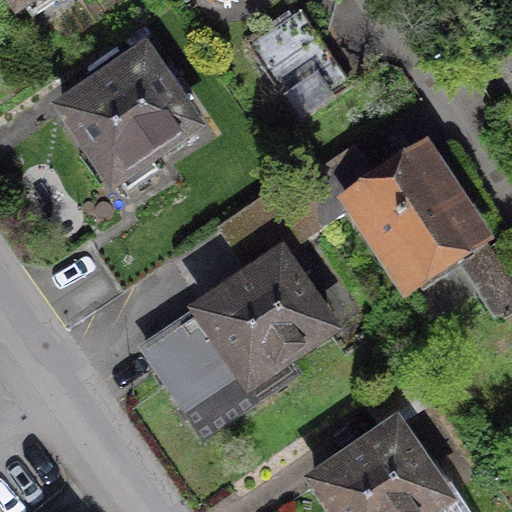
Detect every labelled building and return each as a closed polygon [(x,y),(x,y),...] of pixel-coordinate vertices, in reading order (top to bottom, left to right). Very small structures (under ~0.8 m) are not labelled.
[(69,0),(23,0),(38,21),(69,0)] [(223,0),(235,15),(255,0),(223,0)] [(236,135),(180,51),(79,118),(135,202),(236,135)] [(511,265),(511,237),(462,158),(369,217),(432,316),(511,265)] [(373,342),(311,258),(162,367),(224,451),(373,342)] [(486,511),(430,429),(328,497),(337,511),(486,511)]
